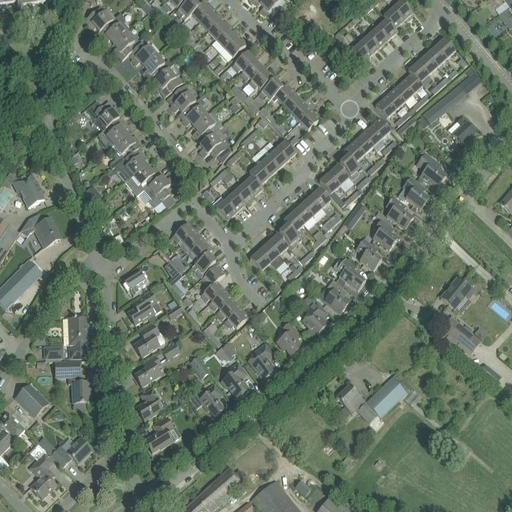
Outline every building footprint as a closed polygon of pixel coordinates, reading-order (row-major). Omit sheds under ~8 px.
[(141,0),(140,0),(137,3),(143,9),(146,5),(141,0)] [(170,0),(169,1),(177,10),(183,4),(187,0),(170,0)] [(185,5),(176,14),(181,20),(185,23),(188,20),(192,17),(191,16),(202,7),(201,6),(196,1),(194,4),(191,1),(191,0),(187,0),(183,4),(185,5)] [(247,0),(252,5),(253,4),(258,8),(260,6),(266,0),(247,0)] [(266,0),(260,6),(263,10),(260,13),(265,18),(266,17),(270,22),(277,15),(281,19),(289,12),(292,9),(284,0),(282,0),(280,2),(278,0),(266,0)] [(374,9),(381,3),(378,0),(376,0),(371,5),(374,9)] [(393,11),(392,11),(403,23),(413,15),(399,0),(398,0),(393,5),(395,8),(393,11)] [(511,0),(491,0),(489,2),(491,5),(496,11),(506,4),(510,10),(511,8),(511,0)] [(155,3),(151,6),(157,12),(161,9),(155,3)] [(146,5),(143,9),(149,15),(153,12),(146,5)] [(202,7),(191,16),(192,17),(199,25),(212,14),(215,11),(209,6),(206,8),(203,5),(201,6),(202,7)] [(366,17),(374,9),(371,5),(362,13),(366,17)] [(383,19),(386,22),(395,31),(403,23),(392,11),(393,11),(390,7),(390,8),(383,13),(386,16),(383,19)] [(511,8),(510,10),(504,14),(500,17),(510,31),(511,30),(511,8)] [(98,12),(85,22),(89,27),(88,28),(92,33),(95,30),(98,34),(115,20),(108,11),(105,14),(101,9),(98,12)] [(161,9),(157,12),(163,18),(166,15),(161,9)] [(470,16),(469,17),(475,23),(481,18),(475,12),(470,16)] [(357,25),(366,17),(362,13),(353,21),(357,25)] [(212,14),(199,25),(208,34),(220,22),(220,23),(223,20),(217,14),(215,17),(212,14)] [(7,19),(6,15),(0,16),(0,25),(8,24),(7,19)] [(98,34),(101,38),(102,39),(101,40),(105,45),(109,42),(112,46),(130,32),(124,26),(125,25),(125,21),(121,16),(115,20),(98,34)] [(169,18),(165,21),(170,26),(175,31),(179,28),(175,24),(174,23),(169,18)] [(350,30),(357,25),(353,21),(347,27),(350,30)] [(220,22),(208,34),(216,43),(228,31),(231,29),(226,23),(223,26),(220,23),(220,22)] [(386,22),(377,30),(388,42),(397,34),(395,31),(386,22)] [(379,50),(388,42),(377,30),(368,38),(379,50)] [(181,31),(178,34),(184,40),(187,37),(181,31)] [(228,31),(216,43),(224,51),(236,40),(237,40),(239,37),(234,32),(231,34),(228,31)] [(115,50),(111,53),(116,58),(117,57),(121,62),(129,55),(129,56),(142,46),(144,44),(142,42),(139,44),(130,32),(112,46),(114,48),(115,50)] [(339,34),(335,37),(341,43),(344,40),(339,34)] [(187,37),(184,40),(189,46),(193,43),(190,40),(187,37)] [(370,58),(379,50),(368,38),(360,46),(370,58)] [(455,53),(442,38),(436,44),(438,46),(435,49),(433,46),(433,47),(446,62),(455,53)] [(236,40),(224,51),(232,60),(233,60),(240,53),(248,46),(242,40),(239,43),(237,40),(236,40)] [(142,46),(129,56),(132,60),(131,61),(136,66),(139,63),(143,68),(156,57),(149,47),(145,50),(142,46)] [(361,66),(370,58),(360,46),(350,54),(361,66)] [(446,62),(433,47),(427,52),(429,54),(426,57),(424,54),(424,55),(437,70),(446,62)] [(198,48),(195,51),(200,57),(204,54),(198,48)] [(204,54),(200,57),(206,64),(210,60),(204,54)] [(240,61),(232,68),(238,74),(241,72),(243,74),(255,63),(247,54),(240,61)] [(437,70),(424,55),(418,60),(421,62),(418,65),(415,62),(415,63),(428,78),(437,70)] [(146,71),(142,74),(147,80),(148,79),(148,80),(149,81),(152,84),(155,82),(163,76),(168,71),(173,67),(170,64),(168,62),(163,66),(156,57),(143,68),(146,71)] [(464,70),(467,67),(461,60),(458,64),(464,70)] [(243,74),(240,77),(241,77),(246,83),(249,80),(252,83),(263,71),(255,63),(243,74)] [(419,86),(428,78),(415,63),(409,68),(412,70),(408,73),(419,86)] [(218,76),(224,70),(221,66),(214,72),(218,76)] [(158,86),(154,89),(159,95),(160,94),(164,100),(183,84),(178,78),(181,76),(174,67),(173,67),(168,71),(155,82),(158,86)] [(252,83),(249,85),(255,92),(258,89),(260,92),(267,85),(272,81),(272,80),(263,71),(252,83)] [(452,80),(458,75),(455,71),(448,77),(452,80)] [(224,82),(230,76),(226,72),(220,78),(224,82)] [(413,97),(422,89),(419,86),(408,73),(408,74),(411,77),(402,85),(413,97)] [(262,93),(259,96),(265,102),(267,100),(268,99),(271,102),(272,102),(275,98),(285,88),(279,83),(277,85),(274,83),(276,81),(274,78),(272,80),(272,81),(267,85),(268,87),(262,93)] [(440,91),(449,83),(446,79),(436,87),(440,91)] [(405,105),(413,97),(402,85),(393,93),(405,105)] [(430,126),(467,96),(459,86),(422,116),(430,126)] [(171,108),(170,109),(175,114),(179,111),(182,115),(191,107),(195,104),(188,95),(190,93),(185,87),(174,96),(177,100),(176,100),(178,102),(174,106),(171,108)] [(236,87),(232,90),(238,96),(241,93),(236,87)] [(275,98),(272,102),(274,104),(277,101),(282,106),(294,95),(286,87),(285,88),(282,91),(275,98)] [(434,96),(440,91),(436,87),(430,92),(434,96)] [(241,93),(238,96),(243,102),(247,99),(241,93)] [(396,113),(405,105),(393,93),(384,101),(396,113)] [(294,95),(282,106),(291,115),(302,104),(294,95)] [(247,99),(243,102),(246,105),(249,102),(251,103),(254,101),(250,96),(249,97),(247,99)] [(182,115),(179,117),(183,122),(182,122),(186,128),(190,125),(193,129),(207,118),(206,117),(200,110),(205,106),(202,102),(206,99),(204,97),(200,100),(195,104),(191,107),(182,115)] [(422,107),(429,101),(425,97),(419,103),(422,107)] [(235,115),(240,110),(236,107),(240,103),(235,98),(230,103),(233,106),(229,110),(235,115)] [(386,121),(396,113),(384,101),(375,109),(386,121)] [(256,116),(259,112),(251,103),(249,102),(246,105),(256,116)] [(97,103),(82,115),(92,127),(95,125),(102,134),(105,131),(106,130),(107,131),(119,121),(119,120),(116,116),(119,113),(115,108),(113,109),(106,115),(101,109),(97,103)] [(416,112),(422,107),(419,103),(413,109),(416,112)] [(302,104),(291,115),(299,124),(311,112),(302,104)] [(265,119),(269,115),(263,109),(260,113),(265,119)] [(311,112),(299,124),(301,126),(308,133),(320,122),(311,112)] [(404,123),(411,117),(407,114),(401,119),(404,123)] [(197,133),(193,136),(198,141),(199,140),(202,145),(219,131),(222,129),(221,125),(213,116),(210,115),(206,117),(207,118),(193,129),(197,133)] [(398,128),(404,123),(401,119),(395,125),(398,128)] [(424,130),(429,127),(423,119),(418,122),(424,130)] [(264,129),(268,126),(262,120),(259,123),(264,129)] [(276,129),(279,126),(274,120),(270,123),(276,129)] [(462,147),(475,135),(461,120),(448,132),(462,147)] [(122,125),(119,121),(107,131),(106,130),(105,131),(102,134),(98,137),(99,141),(107,150),(110,151),(114,147),(128,137),(124,132),(128,129),(124,124),(122,125)] [(381,142),(390,133),(380,121),(370,130),(381,142)] [(404,141),(417,128),(411,121),(397,134),(404,141)] [(282,136),(285,132),(279,126),(276,129),(282,136)] [(370,130),(361,138),(372,150),(372,149),(376,153),(385,146),(381,142),(370,130)] [(203,151),(199,154),(204,160),(207,157),(210,155),(212,153),(217,158),(223,165),(231,154),(228,149),(223,144),(223,143),(227,140),(219,131),(214,135),(213,136),(202,145),(199,147),(200,147),(202,150),(203,151)] [(252,142),(258,137),(254,133),(248,139),(252,142)] [(131,140),(128,137),(114,147),(110,151),(115,158),(115,162),(110,166),(110,169),(112,172),(125,162),(129,158),(138,151),(142,148),(138,144),(139,143),(135,137),(131,140)] [(293,147),(299,141),(296,138),(290,144),(293,147)] [(363,158),(372,150),(361,138),(352,146),(363,158)] [(245,148),(252,142),(248,139),(242,144),(245,148)] [(287,164),(296,156),(283,140),(276,146),(279,149),(276,151),(287,164)] [(391,152),(397,146),(394,143),(387,149),(391,152)] [(352,146),(344,154),(346,156),(354,166),(355,165),(363,158),(352,146)] [(276,151),(274,149),(268,154),(270,157),(267,159),(278,172),(287,164),(276,151)] [(385,158),(391,152),(387,149),(381,154),(385,158)] [(112,172),(106,176),(109,179),(116,173),(126,185),(134,178),(147,167),(144,163),(147,160),(143,155),(142,156),(138,151),(129,158),(125,162),(112,172)] [(237,161),(243,156),(240,152),(233,158),(237,161)] [(422,160),(417,167),(424,173),(419,179),(421,180),(423,182),(427,185),(429,186),(430,185),(437,190),(446,179),(438,173),(442,168),(437,164),(430,158),(426,155),(422,160)] [(338,164),(336,166),(343,173),(344,172),(350,178),(353,181),(359,176),(356,173),(359,170),(355,165),(354,166),(346,156),(340,161),(343,163),(340,166),(338,164)] [(269,180),(278,172),(267,159),(265,157),(259,162),(261,165),(258,168),(269,180)] [(230,167),(237,161),(233,158),(227,163),(230,167)] [(376,173),(386,164),(382,160),(372,169),(376,173)] [(258,168),(256,165),(250,170),(252,173),(249,175),(263,191),(261,188),(269,180),(258,168)] [(332,173),(329,176),(339,188),(348,180),(343,173),(336,166),(335,165),(329,170),(332,173)] [(134,178),(126,185),(138,198),(138,197),(139,197),(144,193),(148,189),(149,189),(161,179),(158,174),(159,174),(154,168),(150,171),(147,167),(134,178)] [(370,177),(376,173),(372,169),(367,173),(370,177)] [(225,171),(218,177),(222,181),(226,186),(233,179),(229,174),(228,175),(225,171)] [(339,188),(329,176),(326,173),(320,178),(323,181),(319,184),(330,196),(339,188)] [(28,210),(44,202),(30,175),(14,184),(28,210)] [(254,199),(263,191),(249,175),(249,176),(252,179),(243,187),(254,199)] [(218,177),(210,185),(212,187),(214,189),(216,187),(222,181),(218,177)] [(139,197),(138,197),(146,206),(148,204),(153,211),(161,204),(162,205),(169,198),(170,197),(169,197),(166,194),(168,193),(166,191),(168,190),(170,188),(174,185),(169,179),(166,182),(162,178),(161,179),(149,189),(148,189),(144,193),(139,197)] [(360,192),(371,182),(367,178),(356,188),(360,192)] [(420,212),(429,201),(421,196),(425,190),(412,180),(403,190),(411,196),(406,201),(420,212)] [(245,207),(254,199),(243,187),(234,195),(245,207)] [(311,199),(310,199),(321,211),(331,203),(317,188),(311,193),(314,196),(311,199)] [(92,190),(86,195),(94,205),(97,202),(94,198),(97,196),(92,190)] [(208,202),(211,199),(206,192),(203,195),(208,202)] [(511,193),(501,206),(511,216),(511,193)] [(353,203),(359,197),(356,194),(350,199),(353,203)] [(236,215),(245,207),(234,195),(225,202),(236,215)] [(302,207),(313,219),(321,211),(310,199),(311,199),(308,196),(307,197),(302,201),(305,204),(302,207)] [(346,208),(353,203),(350,199),(343,205),(346,208)] [(405,232),(413,221),(403,213),(407,209),(394,199),(386,209),(391,213),(387,218),(405,232)] [(227,223),(236,215),(225,202),(216,211),(227,223)] [(293,215),(304,227),(313,219),(302,207),(299,204),(298,205),(294,209),(296,212),(293,215)] [(95,211),(94,211),(96,214),(97,213),(98,215),(103,211),(100,207),(95,211)] [(287,220),(284,223),(285,225),(295,235),(298,238),(301,235),(298,232),(304,227),(293,215),(291,212),(285,217),(287,220)] [(337,215),(330,221),(335,227),(342,221),(337,215)] [(352,215),(344,226),(350,231),(359,220),(352,215)] [(28,221),(20,234),(27,239),(30,235),(35,232),(37,237),(40,243),(44,250),(60,241),(50,221),(44,224),(40,216),(28,221)] [(330,221),(321,229),(326,234),(327,235),(327,234),(335,227),(330,221)] [(0,266),(14,243),(19,235),(0,222),(0,266)] [(139,224),(138,225),(143,231),(149,225),(147,222),(141,226),(139,224)] [(389,253),(397,242),(390,236),(393,231),(381,222),(375,230),(379,233),(373,241),(389,253)] [(175,236),(173,239),(178,245),(181,243),(183,245),(196,234),(187,225),(175,236)] [(277,233),(275,235),(282,242),(283,241),(290,248),(292,251),(298,246),(301,243),(299,240),(298,238),(295,235),(285,225),(284,226),(280,230),(282,233),(279,235),(277,233)] [(342,239),(349,230),(344,226),(337,235),(342,239)] [(183,245),(181,248),(186,254),(189,252),(192,254),(204,243),(196,234),(183,245)] [(268,245),(279,258),(279,257),(288,249),(282,242),(275,235),(275,234),(269,240),(271,242),(268,245)] [(323,237),(317,242),(321,246),(329,239),(330,237),(327,234),(327,235),(326,234),(323,237)] [(114,239),(107,243),(112,251),(119,246),(114,239)] [(373,273),(382,262),(375,257),(378,252),(364,241),(356,251),(364,257),(359,263),(373,273)] [(259,253),(270,266),(276,272),(280,276),(288,268),(284,264),(279,258),(268,245),(266,242),(260,248),(262,250),(259,253)] [(317,242),(311,248),(314,251),(314,252),(321,246),(317,242)] [(192,254),(189,257),(194,263),(197,261),(200,263),(210,254),(212,253),(204,243),(192,254)] [(164,253),(170,248),(167,244),(161,250),(164,253)] [(254,259),(250,262),(257,269),(260,273),(261,274),(268,267),(270,266),(259,253),(257,250),(251,256),(254,259)] [(311,253),(300,263),(304,267),(314,257),(312,254),(311,253)] [(195,268),(192,270),(195,274),(200,280),(203,277),(210,271),(210,272),(211,272),(217,267),(217,268),(219,266),(217,263),(215,265),(212,262),(215,260),(210,254),(200,263),(197,266),(195,268)] [(183,262),(178,256),(175,258),(171,261),(177,268),(181,264),(183,262)] [(353,273),(357,268),(346,259),(342,265),(339,263),(334,269),(342,275),(339,279),(358,293),(366,283),(353,273)] [(0,305),(6,312),(42,275),(29,262),(0,290),(0,305)] [(182,274),(186,270),(181,264),(177,268),(182,274)] [(204,278),(202,281),(208,287),(210,285),(213,288),(216,284),(217,284),(225,277),(217,268),(217,267),(211,272),(204,278)] [(300,268),(294,273),(297,277),(303,272),(300,268)] [(171,289),(179,282),(182,279),(174,270),(170,274),(174,278),(166,285),(169,291),(171,289)] [(140,275),(139,273),(123,283),(124,285),(122,286),(127,295),(130,293),(133,299),(139,295),(137,292),(147,285),(146,283),(148,282),(142,273),(140,275)] [(294,273),(287,279),(291,283),(297,277),(294,273)] [(469,301),(475,294),(457,280),(441,300),(455,311),(465,298),(469,301)] [(325,291),(318,299),(324,304),(332,310),(340,316),(350,304),(344,299),(341,296),(345,291),(337,285),(333,282),(326,292),(325,291)] [(224,293),(217,284),(216,284),(213,288),(201,298),(207,304),(210,301),(212,304),(224,293)] [(276,285),(272,288),(278,294),(281,291),(276,285)] [(175,286),(171,289),(181,300),(184,296),(175,286)] [(220,313),(232,302),(224,293),(212,304),(209,307),(215,313),(218,310),(220,313)] [(161,313),(150,295),(137,303),(140,308),(128,316),(135,327),(142,323),(143,324),(161,313)] [(309,317),(302,323),(309,331),(306,333),(313,341),(316,338),(328,327),(323,321),(320,317),(325,313),(318,305),(316,303),(316,304),(310,297),(304,302),(310,309),(305,313),(309,317)] [(189,308),(193,305),(187,299),(183,302),(189,308)] [(228,322),(240,311),(232,302),(220,313),(217,316),(223,322),(226,319),(228,322)] [(171,322),(184,314),(179,307),(167,315),(171,322)] [(194,320),(197,317),(192,311),(188,314),(194,320)] [(234,328),(237,331),(249,320),(240,311),(228,322),(225,324),(231,330),(234,328)] [(200,327),(203,323),(197,317),(194,320),(200,327)] [(451,319),(441,330),(443,332),(449,336),(459,345),(464,349),(471,355),(481,343),(469,334),(464,329),(459,325),(451,319)] [(76,321),(76,320),(71,320),(71,338),(69,338),(70,347),(74,346),(74,350),(69,350),(69,362),(87,361),(86,349),(85,349),(85,346),(89,346),(88,320),(76,321)] [(256,320),(252,324),(256,329),(260,325),(256,320)] [(291,359),(302,350),(296,342),(301,339),(290,324),(282,330),(287,337),(277,345),(283,353),(285,351),(291,359)] [(134,348),(142,360),(164,345),(165,343),(161,337),(159,337),(153,327),(140,335),(144,341),(134,348)] [(479,329),(474,335),(482,342),(487,335),(479,329)] [(209,339),(213,336),(207,330),(203,333),(209,339)] [(203,342),(205,339),(198,331),(195,333),(203,342)] [(443,332),(438,338),(444,342),(449,336),(443,332)] [(218,349),(221,345),(213,336),(209,339),(218,349)] [(174,346),(162,354),(168,362),(179,354),(174,346)] [(229,361),(236,356),(228,346),(221,351),(229,361)] [(263,382),(276,373),(267,361),(273,357),(265,346),(251,357),(254,360),(249,364),(263,382)] [(45,361),(63,360),(62,349),(44,350),(45,361)] [(142,371),(134,377),(141,388),(142,390),(161,378),(159,376),(156,370),(161,367),(155,358),(143,366),(145,369),(142,371)] [(197,360),(190,365),(192,367),(197,373),(202,380),(208,375),(203,369),(199,362),(197,360)] [(80,379),(79,364),(55,365),(56,380),(68,380),(68,386),(72,386),(73,406),(91,405),(90,385),(82,385),(82,379),(80,379)] [(486,365),(479,373),(495,386),(501,378),(486,365)] [(237,402),(249,393),(241,382),(247,377),(238,366),(228,374),(230,377),(223,382),(237,402)] [(364,403),(356,411),(358,413),(364,420),(370,425),(378,417),(380,420),(406,395),(392,380),(365,405),(364,403)] [(35,420),(49,406),(29,386),(15,400),(35,420)] [(217,402),(222,397),(214,387),(204,395),(206,398),(200,402),(196,395),(191,399),(191,400),(189,402),(196,411),(202,406),(208,413),(210,412),(215,419),(224,412),(217,402)] [(345,408),(340,413),(347,419),(351,415),(352,415),(356,411),(364,403),(349,388),(337,400),(345,408)] [(136,411),(144,424),(162,412),(156,403),(159,401),(153,391),(141,398),(145,405),(136,411)] [(63,413),(55,415),(56,420),(60,422),(65,421),(63,413)] [(0,434),(0,457),(6,451),(14,444),(25,433),(14,422),(7,415),(5,417),(1,421),(2,422),(0,425),(0,433),(0,434)] [(161,452),(173,444),(167,434),(173,430),(167,420),(153,428),(158,435),(145,443),(152,455),(160,450),(161,452)] [(44,441),(38,447),(47,455),(50,459),(51,458),(62,470),(69,464),(69,463),(72,460),(78,466),(92,452),(81,441),(75,446),(66,455),(60,449),(56,453),(44,441)] [(452,442),(444,451),(458,463),(466,454),(452,442)] [(37,463),(30,471),(39,480),(30,490),(42,502),(57,488),(51,482),(55,477),(48,471),(54,465),(45,456),(47,455),(38,447),(33,452),(36,456),(40,460),(39,461),(37,463)] [(40,460),(33,452),(30,455),(37,463),(40,460)] [(0,460),(0,459),(0,473),(2,476),(11,467),(2,458),(0,460)] [(347,458),(340,467),(347,473),(355,464),(347,458)] [(379,461),(375,466),(379,470),(383,464),(379,461)] [(213,511),(243,486),(229,470),(182,511),(213,511)] [(306,498),(311,492),(301,483),(296,489),(306,498)] [(298,511),(276,484),(251,503),(258,511),(298,511)] [(350,511),(331,497),(319,511),(350,511)]
